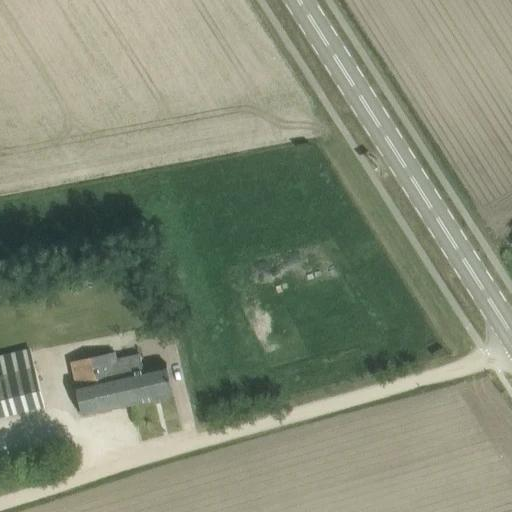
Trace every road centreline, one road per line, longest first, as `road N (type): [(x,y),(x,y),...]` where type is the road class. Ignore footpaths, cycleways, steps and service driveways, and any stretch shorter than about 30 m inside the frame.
road 1 (track): [(511,360),(461,368),(0,505)]
road 2 (primary): [(511,331),(300,0)]
